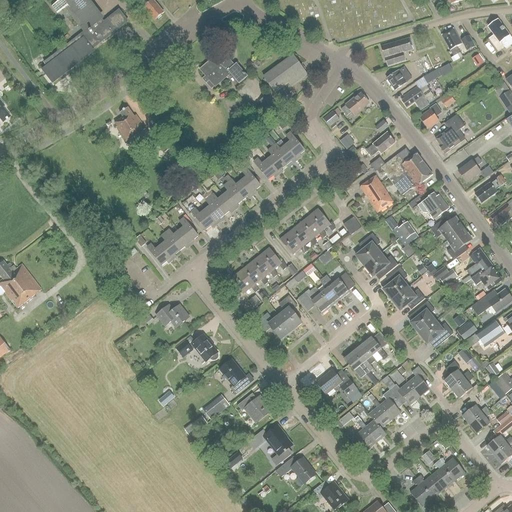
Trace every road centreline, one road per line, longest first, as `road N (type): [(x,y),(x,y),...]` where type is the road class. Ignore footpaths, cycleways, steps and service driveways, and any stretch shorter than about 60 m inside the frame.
road 1 (residential): [(191,271),(328,158),(314,109),(348,65)]
road 2 (tertiary): [(0,157),(233,1)]
road 3 (tertiary): [(511,273),(413,136),(348,65)]
road 4 (residential): [(448,431),(430,431),(375,474),(358,476),(282,385)]
road 5 (residential): [(343,62),(356,48),(511,10)]
road 6 (residential): [(282,385),(191,271)]
road 7 (tertiary): [(343,62),(233,1)]
road 8 (residential): [(282,385),(377,310)]
